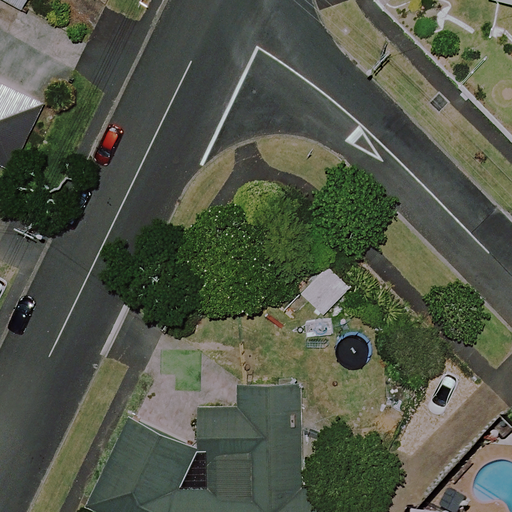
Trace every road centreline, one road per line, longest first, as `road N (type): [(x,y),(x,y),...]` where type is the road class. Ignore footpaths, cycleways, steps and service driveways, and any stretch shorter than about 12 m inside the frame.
road 1 (residential): [(209,25),(0,462)]
road 2 (residential): [(209,25),(258,49),(344,112),(511,278)]
